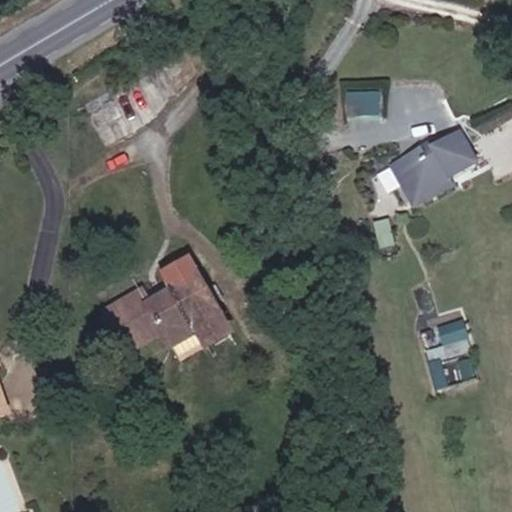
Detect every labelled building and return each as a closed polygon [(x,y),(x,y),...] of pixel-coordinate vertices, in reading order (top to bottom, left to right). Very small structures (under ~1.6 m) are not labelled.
[(349,92),(349,116),(382,116),(382,92),(349,92)] [(482,168),(469,137),(439,150),(424,157),(421,150),(396,161),(413,200),(454,181),(482,168)] [(421,150),(424,157),(439,150),(436,143),(421,150)] [(454,181),(413,200),(417,209),(458,190),(454,181)] [(133,248),(96,268),(118,308),(154,287),(162,302),(190,287),(182,272),(203,261),(184,226),(163,237),(167,246),(140,261),(133,248)] [(449,312),(442,297),(414,310),(421,324),(449,312)]
